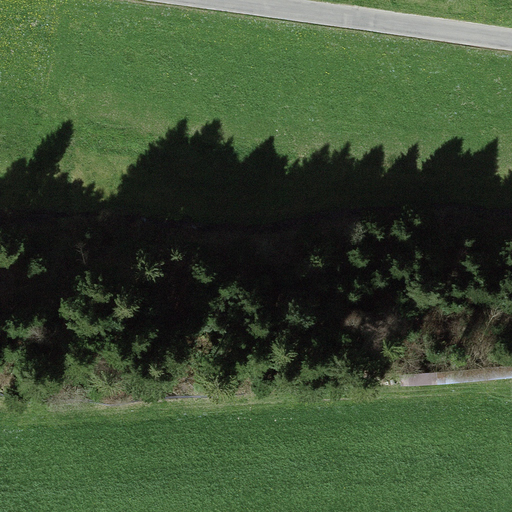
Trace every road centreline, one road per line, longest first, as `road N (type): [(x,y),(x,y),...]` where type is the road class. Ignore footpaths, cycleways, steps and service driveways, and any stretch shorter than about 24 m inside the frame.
road 1 (track): [(511,395),(0,427)]
road 2 (unclassified): [(226,0),(511,39)]
